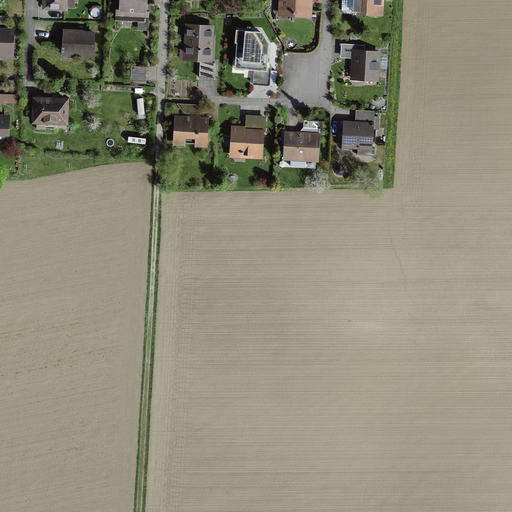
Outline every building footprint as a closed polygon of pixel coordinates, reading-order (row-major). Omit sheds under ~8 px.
[(44,0),(44,9),(66,11),(66,0),(44,0)] [(147,0),(118,0),(118,13),(115,13),(115,23),(137,24),(137,33),(148,33),(149,12),(147,12),(147,0)] [(312,0),(278,0),(277,19),(311,21),(312,0)] [(357,15),(382,16),(382,0),(340,0),(340,11),(357,11),(357,15)] [(216,65),(211,65),(213,28),(183,26),(181,63),(198,64),(197,81),(215,82),(216,65)] [(12,31),(0,30),(0,56),(12,57),(12,31)] [(62,32),(60,58),(93,60),(94,34),(62,32)] [(234,71),(254,72),(252,88),(269,89),(271,68),(268,65),(270,44),(236,41),(234,71)] [(351,52),(349,83),(378,85),(380,54),(351,52)] [(147,67),(132,66),(131,81),(146,82),(147,67)] [(16,97),(0,96),(0,105),(16,106),(16,97)] [(31,100),(30,127),(65,128),(67,102),(31,100)] [(372,156),(372,150),(374,123),(374,112),(355,112),(355,123),(343,122),(342,149),(357,149),(357,155),(372,156)] [(193,150),(207,151),(209,120),(173,118),(171,147),(184,148),(184,146),(194,146),(193,150)] [(231,130),(229,159),(261,161),(263,134),(265,134),(266,121),(246,120),(245,131),(231,130)] [(299,136),(284,135),(283,159),(289,163),(318,165),(320,137),(317,133),(318,125),(303,125),(303,131),(299,136)]
